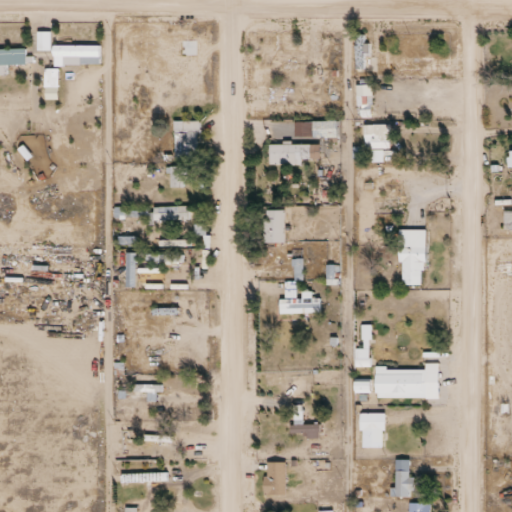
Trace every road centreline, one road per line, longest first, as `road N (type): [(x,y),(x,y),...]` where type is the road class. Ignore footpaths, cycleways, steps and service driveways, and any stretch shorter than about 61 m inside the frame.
road 1 (residential): [(227,511),(231,0)]
road 2 (residential): [(473,511),(473,0)]
road 3 (residential): [(511,2),(37,0)]
